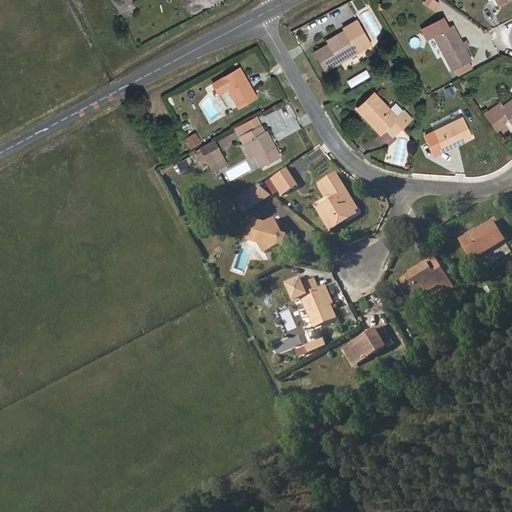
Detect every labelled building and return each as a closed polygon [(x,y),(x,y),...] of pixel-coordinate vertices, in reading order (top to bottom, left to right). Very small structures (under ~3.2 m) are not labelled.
[(437,9),(441,1),(437,0),(426,0),(425,3),(437,9)] [(357,18),(343,26),(345,30),(359,22),(357,18)] [(447,27),(442,19),(421,31),(427,41),(434,36),(453,70),(456,69),(470,61),(472,60),(452,25),(447,27)] [(328,46),(314,54),(325,72),(359,52),(354,43),(367,36),(359,22),(345,30),(332,37),(335,42),(328,46)] [(359,52),(372,44),(367,36),(354,43),(359,52)] [(332,37),(326,41),(328,46),(335,42),(332,37)] [(456,69),(459,74),(473,67),(470,61),(456,69)] [(250,84),(241,68),(236,71),(245,86),(250,84)] [(245,86),(236,71),(212,84),(219,95),(228,90),(239,108),(257,97),(250,84),(245,86)] [(388,108),(375,93),(358,109),(364,115),(368,111),(385,131),(387,130),(393,138),(413,121),(397,102),(388,108)] [(511,99),(504,106),(500,102),(490,110),(501,124),(509,117),(511,121),(511,94),(511,95),(511,99)] [(364,115),(381,135),(385,131),(368,111),(364,115)] [(463,116),(423,134),(433,155),(443,151),(442,146),(456,140),(458,144),(473,137),(463,116)] [(263,131),(259,126),(239,138),(243,146),(247,144),(262,170),(283,157),(266,130),(263,131)] [(184,139),(191,152),(199,148),(202,146),(195,133),(184,139)] [(230,163),(216,138),(202,146),(199,148),(213,173),(230,163)] [(443,151),(458,144),(456,140),(442,146),(443,151)] [(185,160),(177,165),(183,177),(191,172),(185,160)] [(299,185),(289,171),(277,179),(287,193),(299,185)] [(331,192),(335,199),(318,210),(331,230),(341,224),(339,220),(350,213),(351,208),(347,202),(351,199),(337,174),(321,183),(327,195),(331,192)] [(341,224),(357,214),(358,210),(351,199),(347,202),(351,208),(350,213),(339,220),(341,224)] [(239,210),(233,201),(222,208),(228,218),(239,210)] [(247,229),(249,234),(247,242),(257,245),(262,256),(279,246),(284,248),(287,236),(281,234),(273,220),(263,225),(254,222),(252,227),(247,229)] [(475,235),(473,233),(459,242),(470,262),(505,241),(494,224),(475,235)] [(409,272),(410,275),(398,282),(411,302),(440,285),(446,294),(454,288),(434,256),(426,262),(428,264),(422,268),(420,265),(409,272)] [(295,301),(301,298),(314,328),(335,318),(329,305),(321,288),(319,289),(315,280),(310,282),(306,284),(303,279),(288,286),(295,301)] [(329,305),(334,303),(325,286),(321,288),(329,305)] [(392,343),(382,326),(364,337),(367,341),(353,349),(360,363),(392,343)] [(302,334),(275,341),(278,351),(304,344),(302,334)] [(360,363),(353,349),(367,341),(364,337),(342,351),(352,368),(360,363)] [(323,339),(308,343),(310,352),(326,347),(323,339)]
